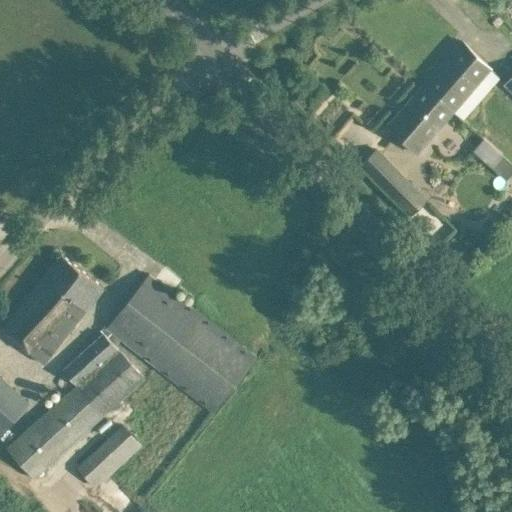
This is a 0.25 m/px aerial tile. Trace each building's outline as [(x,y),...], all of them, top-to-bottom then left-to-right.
[(491,66),(477,53),(462,40),(425,83),(455,107),(491,66)] [(502,75),(491,66),(455,107),(465,116),(502,75)] [(417,150),(437,128),(455,107),(425,83),(388,125),(417,150)] [(511,171),(511,161),(483,137),(473,149),(506,178),(511,171)] [(361,163),(410,213),(425,199),(376,149),(361,163)] [(62,253),(5,326),(3,328),(45,361),(103,286),(62,253)] [(256,356),(149,273),(107,327),(213,411),(256,356)] [(7,448),(34,477),(144,377),(104,332),(63,370),(77,385),(7,448)] [(0,430),(28,400),(3,377),(0,374),(0,430)] [(123,423),(76,465),(95,487),(142,444),(123,423)]
